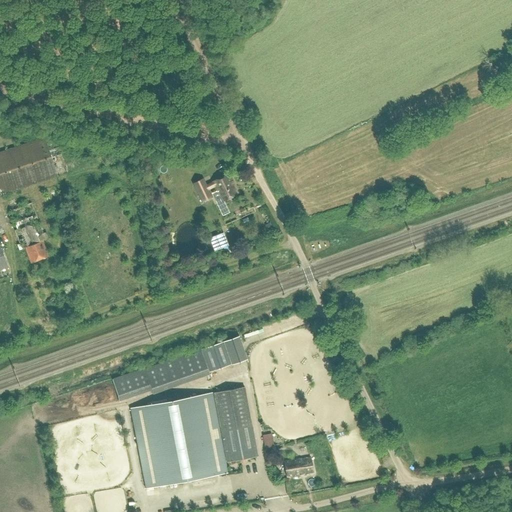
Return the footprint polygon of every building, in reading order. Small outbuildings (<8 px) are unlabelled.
[(0,190),(2,190),(4,195),(58,177),(45,138),(0,152),(0,190)] [(233,185),(228,176),(211,184),(216,194),(219,192),(224,203),(235,197),(233,193),(234,192),(231,186),(233,185)] [(7,213),(11,224),(15,223),(16,225),(17,230),(15,231),(20,245),(17,246),(19,250),(25,248),(31,263),(48,256),(42,242),(50,239),(47,232),(43,233),(32,203),(7,213)] [(65,232),(61,220),(55,221),(59,234),(65,232)] [(280,323),(284,334),(302,326),(297,315),(280,323)] [(239,334),(223,340),(231,364),(249,357),(239,334)] [(209,372),(231,364),(223,340),(201,348),(209,372)] [(200,349),(144,368),(143,368),(112,379),(119,401),(151,390),(152,394),(209,374),(200,349)] [(228,473),(226,462),(258,456),(252,427),(245,387),(130,409),(145,488),(228,473)] [(264,448),(274,447),(272,439),(263,441),(264,448)] [(311,458),(285,463),(287,478),(314,473),(311,458)] [(211,495),(193,499),(194,504),(213,500),(211,495)]
